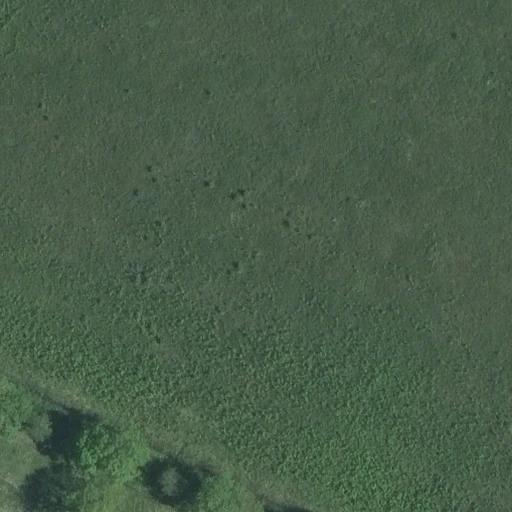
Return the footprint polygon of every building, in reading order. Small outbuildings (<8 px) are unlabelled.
[(16,445),(28,451),(43,420),(31,414),(16,445)] [(76,433),(67,470),(82,474),(92,437),(76,433)] [(63,464),(65,450),(51,448),(49,462),(63,464)] [(58,481),(53,497),(88,507),(92,492),(58,481)] [(0,500),(9,504),(14,491),(0,485),(0,500)]
